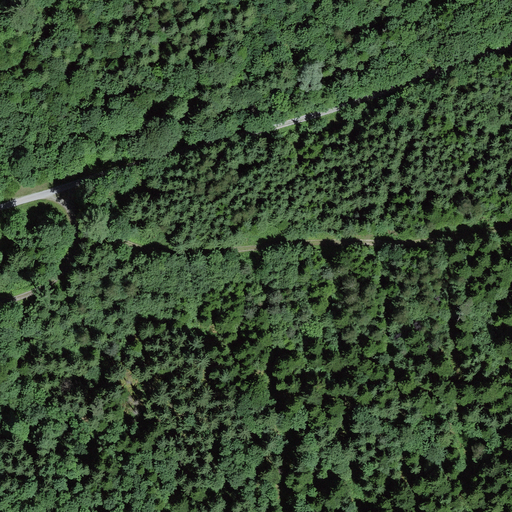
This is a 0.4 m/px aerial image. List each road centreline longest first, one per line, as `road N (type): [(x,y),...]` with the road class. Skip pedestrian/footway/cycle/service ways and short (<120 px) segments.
road 1 (track): [(511,44),(295,121),(54,191),(23,187),(0,170)]
road 2 (track): [(511,224),(444,238),(166,253),(124,245),(75,215),(54,191),(0,206)]
road 3 (track): [(0,307),(60,278),(75,215)]
